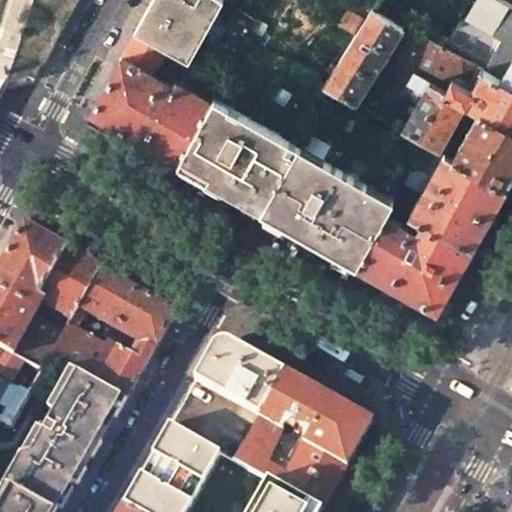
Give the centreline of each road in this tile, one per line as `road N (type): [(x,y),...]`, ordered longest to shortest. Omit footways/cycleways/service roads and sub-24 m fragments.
road 1 (residential): [(95,511),(233,269)]
road 2 (tertiary): [(233,269),(444,388)]
road 3 (tertiary): [(30,151),(233,269)]
road 4 (unclassified): [(30,151),(114,0)]
road 5 (tertiary): [(444,388),(374,511)]
road 6 (residential): [(511,268),(476,340),(511,370)]
